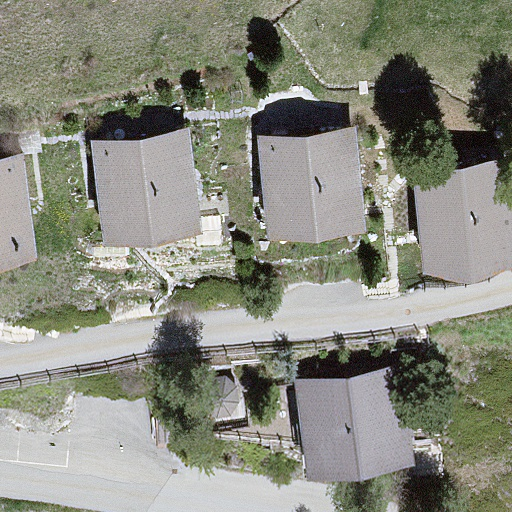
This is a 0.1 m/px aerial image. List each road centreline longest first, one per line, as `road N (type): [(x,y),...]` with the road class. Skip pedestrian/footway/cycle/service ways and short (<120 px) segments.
road 1 (residential): [(0,362),(129,338),(334,323),(511,288)]
road 2 (residential): [(245,511),(0,476)]
